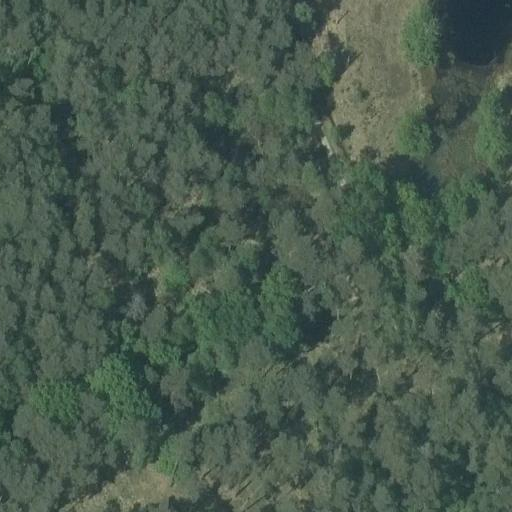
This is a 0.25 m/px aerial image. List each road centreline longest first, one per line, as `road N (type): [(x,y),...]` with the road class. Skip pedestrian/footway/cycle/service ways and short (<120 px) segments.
road 1 (track): [(0,442),(385,282)]
road 2 (track): [(269,0),(385,282)]
road 3 (track): [(385,282),(511,227)]
